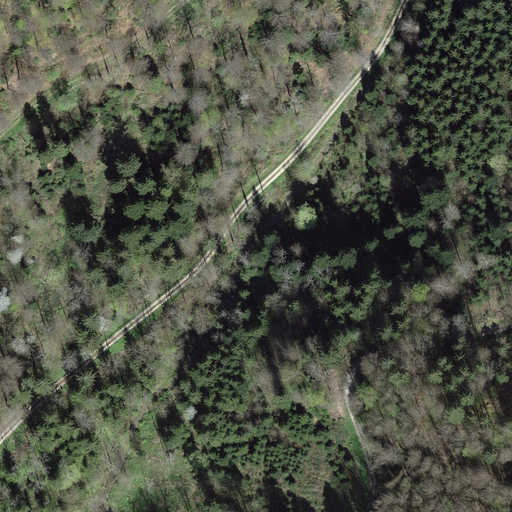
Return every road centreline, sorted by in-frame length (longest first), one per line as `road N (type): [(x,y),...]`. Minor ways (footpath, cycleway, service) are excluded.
road 1 (track): [(404,0),(380,54),(233,214),(201,269),(0,440)]
road 2 (track): [(0,134),(64,82),(142,43),(183,0)]
road 3 (track): [(363,511),(369,471),(346,373),(367,355),(392,350)]
road 4 (track): [(511,323),(392,350)]
